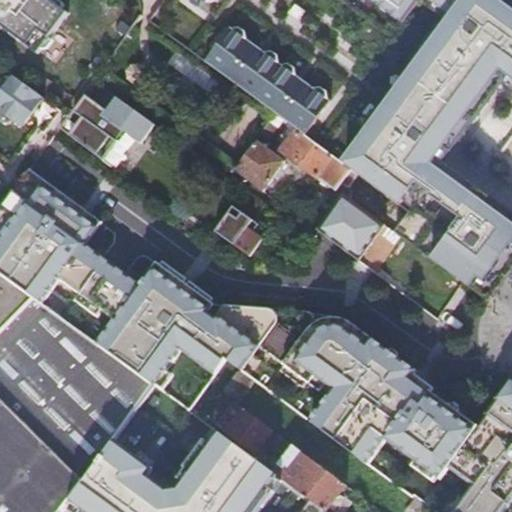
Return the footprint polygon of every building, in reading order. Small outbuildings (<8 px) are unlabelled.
[(0,0),(0,23),(39,52),(48,40),(68,12),(51,0),(0,0)] [(511,0),(371,0),(403,23),(419,0),(428,0),(452,17),(344,165),(355,173),(408,212),(393,232),(462,283),(489,303),(495,295),(511,271),(511,213),(436,158),(446,145),(471,111),(487,88),(495,77),(511,89),(511,12),(494,0),(511,0)] [(230,28),(205,62),(275,114),(281,118),(288,124),(305,136),(330,102),(328,100),(327,93),(321,88),(314,89),(296,76),(295,69),(289,64),(281,66),(279,64),(278,57),(272,52),(265,54),(247,40),(246,33),(239,28),(232,29),(230,28)] [(45,97),(14,74),(0,92),(0,108),(2,110),(1,112),(1,114),(1,116),(2,117),(2,118),(3,119),(5,120),(6,121),(7,121),(9,121),(10,121),(11,120),(12,119),(14,118),(23,126),(45,97)] [(105,155),(125,126),(142,138),(156,118),(118,92),(108,105),(98,98),(95,102),(84,95),(76,106),(85,112),(71,131),(105,155)] [(281,118),(275,114),(269,123),(275,128),(281,118)] [(348,183),(355,173),(344,165),(305,136),(288,124),(276,141),(285,148),(282,152),(335,191),(343,180),(348,183)] [(251,148),(234,170),(263,192),(285,162),(256,140),(251,148)] [(30,168),(26,173),(41,185),(45,179),(30,168)] [(26,173),(0,209),(0,271),(42,302),(60,278),(115,319),(97,344),(154,386),(181,349),(215,375),(226,359),(241,371),(259,346),(309,383),(315,375),(334,390),(310,422),(367,464),(385,439),(439,478),(447,467),(451,462),(466,473),(462,478),(472,485),(451,511),(501,511),(511,498),(511,379),(478,427),(411,378),(416,371),(352,325),(214,305),(157,262),(141,284),(113,263),(85,243),(101,221),(45,179),(41,185),(26,173)] [(337,196),(322,236),(374,256),(389,215),(337,196)] [(249,255),(262,237),(246,226),(252,218),(237,207),(231,216),(227,213),(214,229),(249,255)] [(292,229),(283,242),(295,251),(304,238),(292,229)] [(131,416),(138,407),(154,386),(97,344),(42,302),(0,271),(0,511),(20,511),(12,503),(26,489),(49,511),(61,511),(66,505),(113,441),(124,426),(131,416)] [(226,432),(253,452),(269,430),(242,410),(238,416),(233,413),(229,418),(234,422),(226,432)] [(212,428),(204,440),(210,444),(218,433),(212,428)] [(113,441),(66,505),(75,511),(320,511),(309,504),(303,511),(250,511),(256,504),(258,505),(270,489),(268,488),(277,476),(218,433),(210,444),(204,440),(192,456),(198,460),(174,493),(166,494),(166,490),(147,476),(152,469),(113,441)] [(296,449),(278,436),(274,442),(291,455),(296,449)] [(275,458),(270,465),(275,468),(280,462),(275,458)] [(291,488),(323,511),(344,485),(311,461),(291,488)] [(447,467),(462,478),(466,473),(451,462),(447,467)] [(12,503),(20,511),(49,511),(26,489),(12,503)]
